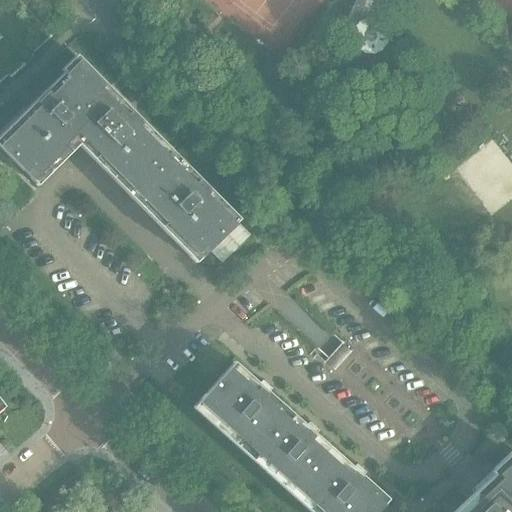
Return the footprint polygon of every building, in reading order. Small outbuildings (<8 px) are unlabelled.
[(388,43),(389,35),(388,26),(383,20),(374,17),(365,18),(359,21),(354,27),(353,34),(354,44),(360,51),(367,54),(377,53),(384,49),(388,43)] [(53,133),(101,85),(79,63),(0,140),(0,149),(10,160),(35,185),(70,150),(53,133)] [(129,193),(169,154),(101,85),(53,133),(70,150),(71,150),(64,143),(72,136),(84,148),(88,143),(99,154),(95,158),(129,193)] [(237,222),(203,188),(169,154),(129,193),(163,228),(168,224),(178,234),(174,238),(197,262),(237,222)] [(240,224),(211,252),(222,264),(251,235),(240,224)] [(511,452),(364,321),(308,383),(449,511),(458,511),(475,496),(471,491),(511,452)] [(290,417),(266,395),(272,389),(262,381),(257,387),(232,364),(194,406),(253,459),(290,417)] [(290,491),(327,449),(314,437),(319,431),(310,423),(304,429),(290,417),(253,459),(290,491)] [(376,511),(388,500),(362,477),(366,473),(357,465),(351,471),(327,449),(290,491),(313,511),(376,511)] [(511,452),(471,491),(475,496),(490,511),(504,511),(511,502),(511,452)] [(490,511),(475,496),(458,511),(490,511)]
